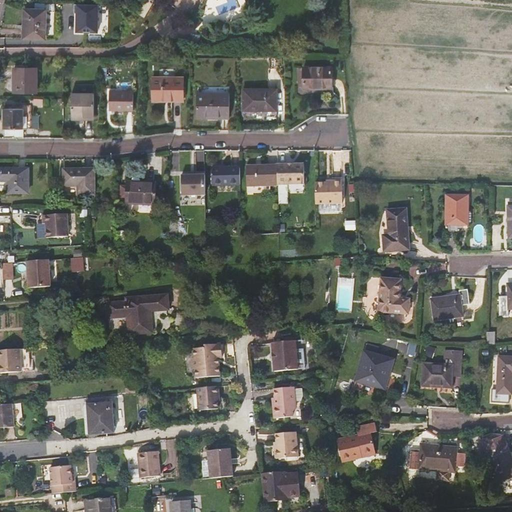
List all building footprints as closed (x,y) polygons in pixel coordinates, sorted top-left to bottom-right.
[(99,3),(73,3),(72,12),(77,12),(76,31),(98,31),(99,3)] [(24,9),(24,25),(28,25),(28,38),(45,38),(46,9),(24,9)] [(201,35),(191,33),(189,42),(199,44),(201,35)] [(332,89),(332,67),(303,66),(303,88),(332,89)] [(37,92),(37,67),(13,67),(13,93),(37,92)] [(152,77),(152,98),(170,98),(170,101),(184,101),(183,77),(152,77)] [(277,89),(242,88),(242,111),(261,111),(261,108),(276,108),(277,89)] [(133,110),(133,91),(110,91),(109,110),(133,110)] [(229,118),(229,92),(197,93),(196,118),(229,118)] [(71,119),(79,119),(80,117),(94,117),(94,93),(71,93),(71,119)] [(31,129),(31,105),(23,105),(23,109),(4,109),(4,129),(31,129)] [(277,165),(277,184),(304,184),(304,164),(277,165)] [(247,186),(277,186),(277,184),(277,165),(246,166),(247,186)] [(240,184),(239,167),(211,168),(212,185),(240,184)] [(29,193),(29,168),(0,168),(0,181),(7,182),(7,193),(29,193)] [(95,195),(95,168),(63,169),(63,187),(77,187),(77,196),(95,195)] [(205,197),(205,175),(180,176),(181,197),(205,197)] [(342,180),(332,180),(332,182),(326,182),(315,183),(315,195),(315,204),(342,203),(342,180)] [(156,182),(126,182),(126,204),(155,205),(156,182)] [(468,196),(446,195),(445,225),(467,225),(468,196)] [(409,250),(406,209),(387,210),(389,235),(383,235),(384,251),(409,250)] [(68,214),(43,215),(43,223),(46,223),(47,238),(69,237),(68,214)] [(123,250),(114,251),(115,264),(124,264),(123,250)] [(84,257),(72,257),(73,271),(84,270),(84,257)] [(54,261),(26,262),(27,289),(55,287),(54,261)] [(11,263),(2,264),(3,282),(13,282),(11,263)] [(457,276),(459,290),(467,289),(466,277),(457,276)] [(400,279),(381,278),(378,312),(408,314),(409,299),(399,298),(400,279)] [(511,309),(511,284),(508,285),(508,296),(499,296),(499,318),(508,317),(508,309),(511,309)] [(468,289),(467,289),(459,290),(456,291),(457,295),(431,299),(434,321),(454,318),(463,317),(461,306),(470,304),(468,289)] [(169,310),(168,295),(136,297),(137,303),(127,303),(127,301),(106,302),(107,318),(127,317),(128,335),(153,333),(151,307),(156,306),(156,311),(169,310)] [(297,332),(298,343),(305,343),(304,331),(297,332)] [(486,332),(486,344),(494,344),(494,333),(486,332)] [(299,351),(298,343),(274,346),(276,371),(300,369),(300,367),(299,352),(299,351)] [(364,350),(376,354),(378,347),(366,343),(364,350)] [(270,358),(272,347),(256,344),(254,355),(270,358)] [(222,359),(220,345),(204,347),(204,349),(191,350),(192,359),(190,362),(190,363),(218,361),(218,359),(222,359)] [(486,347),(481,347),(480,355),(489,356),(489,346),(486,347)] [(0,351),(0,374),(29,372),(28,349),(2,351),(0,351)] [(394,359),(376,354),(364,350),(355,380),(383,389),(388,371),(391,372),(394,359)] [(461,352),(450,351),(450,364),(444,364),(423,363),(421,386),(452,388),(452,376),(460,377),(461,352)] [(511,356),(498,356),(497,389),(492,389),(491,402),(510,403),(510,394),(511,394),(511,388),(511,356)] [(218,361),(190,363),(191,368),(193,368),(193,379),(219,377),(218,361)] [(135,383),(125,384),(126,394),(136,393),(135,383)] [(217,409),(217,402),(216,395),(219,395),(218,386),(196,388),(198,411),(217,409)] [(276,416),(289,415),(289,410),(295,410),(298,408),(297,401),(301,401),(303,396),(302,389),(296,390),(296,387),(275,389),(276,398),(277,405),(275,405),(276,416)] [(114,433),(112,402),(87,404),(90,435),(114,433)] [(2,404),(0,404),(0,428),(14,427),(11,404),(2,404)] [(362,435),(357,436),(337,441),(341,462),(356,459),(355,455),(374,451),(371,434),(376,432),(374,425),(360,428),(362,435)] [(274,432),(275,440),(276,446),(273,446),(274,457),(296,455),(294,430),(274,432)] [(511,458),(504,437),(497,438),(480,444),(482,451),(485,451),(498,483),(511,477),(511,458)] [(411,454),(410,464),(410,468),(438,471),(437,480),(449,481),(450,472),(455,472),(457,447),(420,444),(419,453),(411,452),(411,454)] [(234,471),(231,449),(209,451),(212,474),(234,471)] [(152,484),(161,483),(158,459),(139,461),(141,485),(152,484)] [(76,492),(75,483),(72,484),(71,473),(70,465),(51,467),(53,494),(76,492)] [(264,502),(277,501),(277,497),(286,496),(286,497),(300,496),(297,472),(283,473),(283,471),(262,473),(264,502)] [(115,511),(114,498),(92,500),(92,511),(115,511)] [(190,511),(190,501),(171,503),(171,511),(190,511)]
